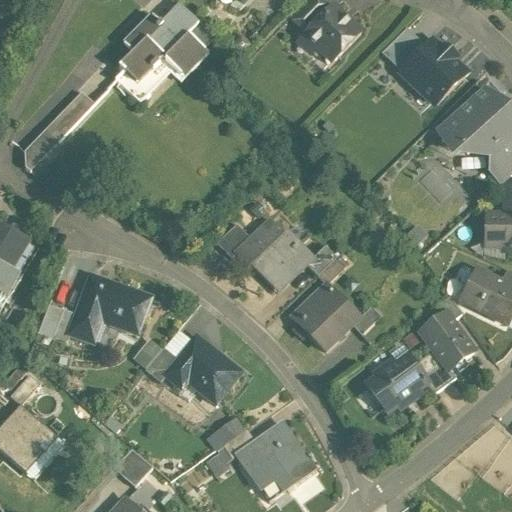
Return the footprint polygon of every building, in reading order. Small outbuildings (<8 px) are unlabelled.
[(207,0),(212,5),(216,0),(234,0),(244,9),(253,0),(207,0)] [(317,0),(309,0),(291,19),(308,36),(330,13),(317,0)] [(198,28),(179,9),(169,20),(178,28),(177,29),(187,39),(198,28)] [(308,36),(305,39),(331,65),(360,36),(334,10),(330,13),(308,36)] [(161,28),(152,20),(123,50),(133,59),(119,73),(124,78),(136,90),(137,88),(162,64),(174,76),(180,82),(205,57),(187,39),(177,29),(178,28),(169,20),(161,28)] [(382,56),(402,76),(426,52),(406,32),(382,56)] [(426,52),(402,76),(435,110),(466,79),(453,66),(456,63),(442,50),(440,53),(433,46),(426,52)] [(162,64),(137,88),(150,100),(174,76),(162,64)] [(137,88),(136,90),(124,78),(115,87),(140,111),(150,100),(137,88)] [(489,94),(444,135),(459,152),(463,152),(467,157),(486,157),(490,153),(494,153),(511,138),(498,124),(508,116),(506,111),(489,94)] [(81,98),(46,136),(59,148),(95,110),(81,98)] [(511,127),(508,116),(498,124),(511,138),(511,137),(511,127)] [(46,136),(25,158),(26,174),(31,178),(59,148),(46,136)] [(511,180),(511,147),(495,163),(494,178),(504,188),(511,180)] [(511,204),(506,205),(505,220),(487,219),(487,246),(505,246),(504,258),(511,257),(511,204)] [(284,241),(270,227),(250,246),(235,261),(236,262),(248,275),(251,272),(274,295),(282,287),(281,286),(289,278),(295,283),(307,271),(314,264),(314,263),(299,248),(293,254),(282,243),(284,241)] [(236,231),(217,250),(232,266),(236,262),(235,261),(250,246),(236,231)] [(28,249),(0,232),(0,300),(6,304),(18,284),(10,280),(28,249)] [(28,249),(10,280),(18,284),(36,253),(28,249)] [(337,264),(325,252),(314,263),(314,264),(307,271),(317,283),(336,265),(337,264)] [(336,265),(317,283),(326,292),(345,274),(336,265)] [(511,292),(502,287),(478,275),(465,302),(482,310),(479,316),(509,331),(511,323),(511,292)] [(511,278),(507,276),(502,287),(511,292),(511,278)] [(152,307),(91,284),(76,323),(68,344),(70,344),(91,352),(99,330),(138,344),(152,307)] [(358,326),(326,292),(295,321),(311,337),(307,341),(324,359),(351,333),(358,326)] [(462,320),(449,302),(438,310),(445,320),(446,319),(452,327),(462,320)] [(64,318),(49,313),(38,341),(53,347),(64,318)] [(358,326),(351,333),(360,342),(380,323),(371,314),(358,326)] [(76,323),(64,318),(53,347),(67,352),(70,344),(68,344),(76,323)] [(445,320),(421,337),(434,355),(449,376),(450,375),(474,357),(452,327),(446,319),(445,320)] [(218,367),(193,347),(177,367),(165,382),(165,383),(181,395),(186,389),(215,411),(240,380),(220,364),(218,367)] [(434,355),(414,369),(426,387),(434,399),(456,384),(450,375),(449,376),(434,355)] [(163,356),(145,378),(159,390),(165,383),(165,382),(177,367),(163,356)] [(408,362),(398,369),(395,366),(376,380),(378,383),(368,391),(386,416),(396,408),(399,412),(406,407),(405,406),(411,401),(412,403),(419,398),(416,394),(426,387),(414,369),(408,362)] [(31,381),(11,403),(21,412),(22,411),(22,412),(42,391),(31,381)] [(21,412),(0,435),(0,456),(25,479),(43,458),(47,461),(50,458),(43,452),(53,440),(22,412),(22,411),(21,412)] [(283,433),(257,451),(255,448),(237,461),(269,507),(314,475),(282,429),(281,430),(283,433)] [(247,436),(223,452),(232,465),(237,461),(255,448),(247,436)] [(152,473),(132,455),(115,474),(135,492),(152,473)]
